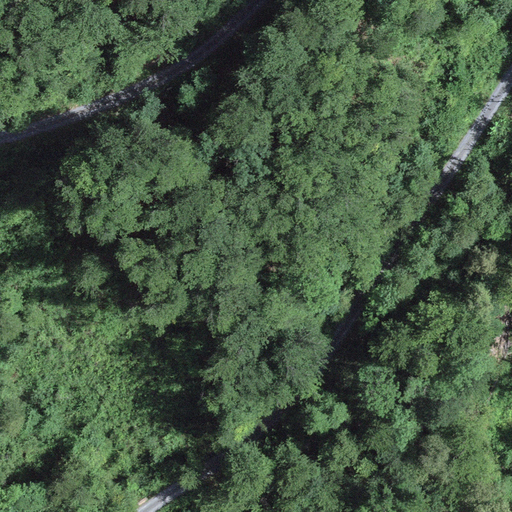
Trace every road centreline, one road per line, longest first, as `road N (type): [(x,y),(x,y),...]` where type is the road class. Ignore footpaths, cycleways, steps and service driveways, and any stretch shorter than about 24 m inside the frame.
road 1 (track): [(143,511),(275,417),(343,333),(511,69)]
road 2 (track): [(511,208),(440,511)]
road 3 (track): [(0,136),(105,102),(174,67),(263,0)]
